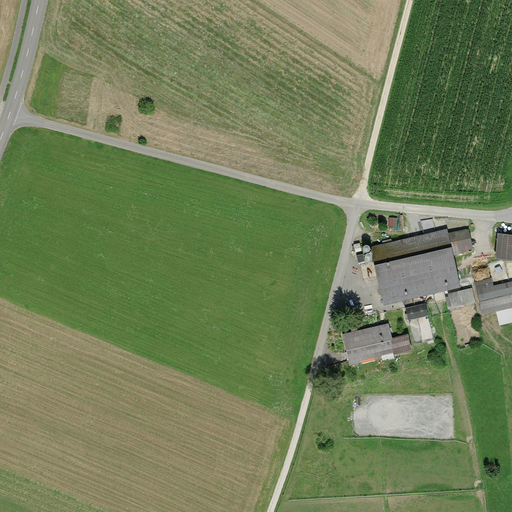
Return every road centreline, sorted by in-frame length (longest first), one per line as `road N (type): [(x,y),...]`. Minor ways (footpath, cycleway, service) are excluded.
road 1 (track): [(267,511),(300,422),(409,0)]
road 2 (track): [(0,111),(322,196),(511,220)]
road 3 (tertiary): [(37,0),(0,138)]
